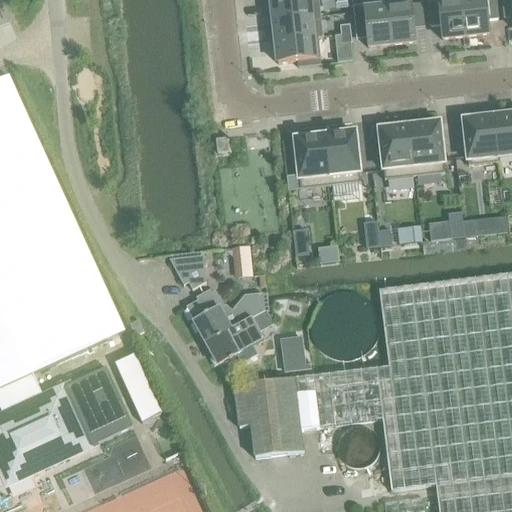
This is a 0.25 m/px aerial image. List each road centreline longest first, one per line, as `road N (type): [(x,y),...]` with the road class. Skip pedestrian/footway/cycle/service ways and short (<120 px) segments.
road 1 (unclassified): [(267,493),(112,258),(66,157),(51,0)]
road 2 (residential): [(511,81),(245,110),(231,89),(221,0)]
